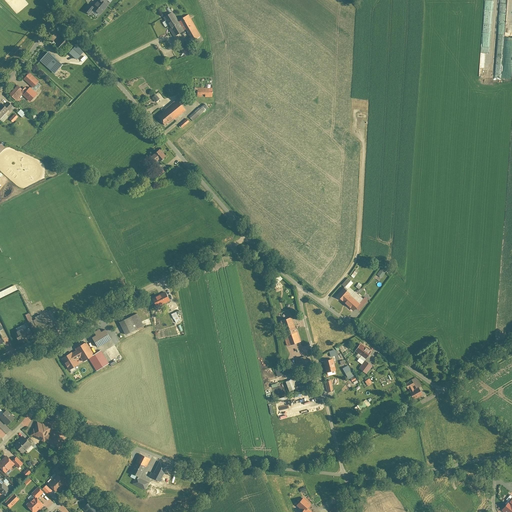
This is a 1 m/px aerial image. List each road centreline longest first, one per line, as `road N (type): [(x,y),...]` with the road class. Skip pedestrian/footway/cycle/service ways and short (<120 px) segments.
road 1 (residential): [(37,407),(192,468),(343,476)]
road 2 (residential): [(56,14),(248,235)]
road 3 (residential): [(248,235),(0,362)]
road 4 (residential): [(297,287),(343,476)]
road 5 (residential): [(297,287),(441,391)]
road 6 (residential): [(343,476),(386,478),(511,454)]
road 7 (track): [(337,451),(441,391)]
